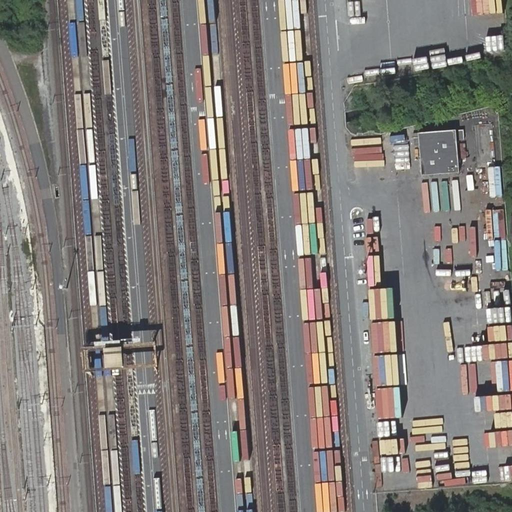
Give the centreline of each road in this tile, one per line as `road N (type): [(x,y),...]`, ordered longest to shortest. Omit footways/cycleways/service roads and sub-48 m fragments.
road 1 (unknown): [(428,270),(459,344),(470,434),(441,460),(416,450),(405,370),(414,310)]
road 2 (unknown): [(340,191),(408,190),(425,215),(428,270)]
